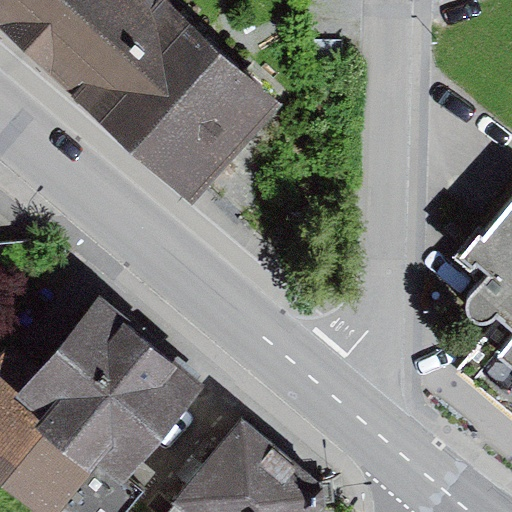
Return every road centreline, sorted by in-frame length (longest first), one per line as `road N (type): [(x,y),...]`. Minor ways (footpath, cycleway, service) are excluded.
road 1 (primary): [(0,116),(336,400)]
road 2 (residential): [(392,0),(374,342),(336,400)]
road 3 (primary): [(336,400),(466,511)]
